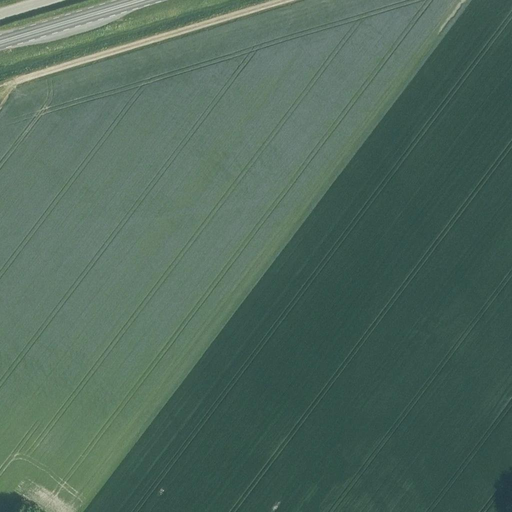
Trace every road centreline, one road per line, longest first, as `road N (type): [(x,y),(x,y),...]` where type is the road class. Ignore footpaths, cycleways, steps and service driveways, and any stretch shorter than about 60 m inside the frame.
road 1 (track): [(21,79),(286,0)]
road 2 (primary): [(0,42),(142,0)]
